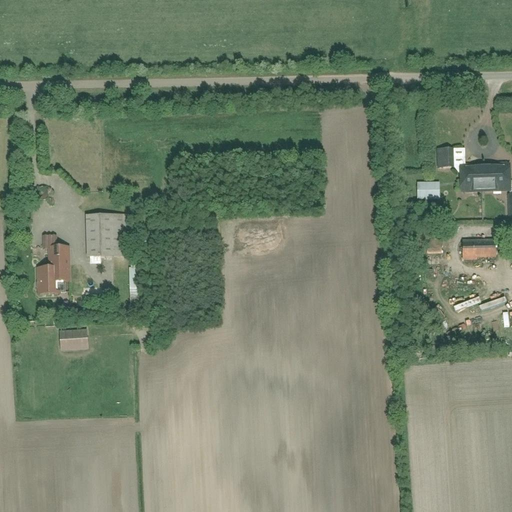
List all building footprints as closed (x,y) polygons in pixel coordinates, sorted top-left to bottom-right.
[(467,167),(466,150),(438,151),(438,171),(455,170),(460,176),(462,176),(461,167),(467,167)] [(462,176),(462,197),(511,194),(511,171),(511,165),(467,167),(461,167),(462,176)] [(441,186),(418,186),(418,203),(441,203),(441,186)] [(127,218),(87,219),(89,261),(129,259),(127,218)] [(497,260),(497,241),(463,242),(464,262),(479,262),(479,260),(497,260)] [(38,271),(38,299),(57,298),(62,298),(62,293),(58,293),(58,286),(72,286),(71,250),(58,250),(49,250),(49,271),(38,271)] [(452,307),(453,312),(479,305),(478,298),(468,301),(468,302),(452,307)] [(479,313),(504,304),(502,299),(477,307),(479,313)] [(88,332),(60,334),(62,354),(90,352),(88,332)]
